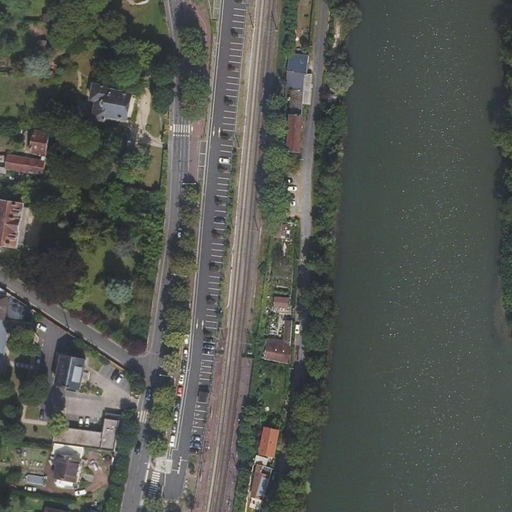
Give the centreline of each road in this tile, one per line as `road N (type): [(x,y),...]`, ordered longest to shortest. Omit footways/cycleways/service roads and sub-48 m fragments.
road 1 (unclassified): [(323,0),(297,385),(269,511)]
road 2 (secondary): [(156,377),(178,196),(176,0)]
road 3 (residential): [(0,276),(156,377)]
road 4 (secondary): [(130,511),(156,377)]
